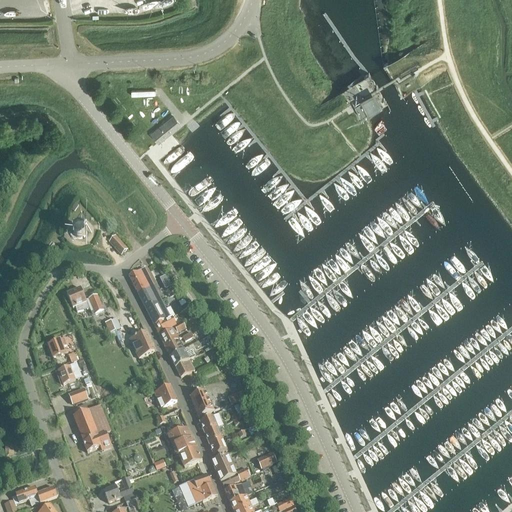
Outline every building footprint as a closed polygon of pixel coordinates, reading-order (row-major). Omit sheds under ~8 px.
[(371,108),(378,104),(374,98),(367,101),(366,100),(356,106),(358,109),(362,116),(372,110),(371,108)] [(163,125),(152,134),(158,142),(168,134),(171,132),(178,126),(180,125),(173,117),(165,124),(164,123),(162,124),(163,125)] [(78,239),(80,239),(82,239),(84,238),(85,236),(86,235),(87,233),(87,231),(86,229),(85,227),(83,226),(81,225),(79,225),(77,225),(75,226),(74,228),(73,229),(72,231),(73,233),(73,235),(74,237),(76,238),(78,239)] [(109,243),(121,256),(127,251),(115,237),(109,243)] [(137,273),(129,277),(137,295),(146,310),(158,304),(161,302),(145,270),(137,274),(137,273)] [(172,286),(167,279),(161,282),(165,290),(172,286)] [(98,297),(86,302),(81,290),(67,295),(73,309),(76,308),(77,313),(90,310),(92,314),(94,313),(96,317),(104,313),(98,297)] [(158,304),(146,310),(150,318),(154,327),(154,326),(167,320),(172,318),(174,316),(170,308),(166,310),(161,302),(158,304)] [(159,335),(176,326),(172,318),(167,320),(154,326),(159,335)] [(105,325),(109,335),(115,332),(111,322),(105,325)] [(165,347),(179,340),(176,335),(186,330),(182,323),(176,326),(159,335),(165,347)] [(130,340),(139,360),(154,352),(145,333),(130,340)] [(183,338),(185,342),(194,338),(192,334),(183,338)] [(66,351),(65,352),(63,349),(67,348),(64,340),(48,346),(53,360),(66,355),(65,354),(67,354),(66,351)] [(179,340),(165,347),(170,358),(184,350),(179,340)] [(196,357),(193,351),(201,346),(199,342),(184,350),(170,358),(175,368),(196,357)] [(68,356),(71,364),(78,362),(75,354),(68,356)] [(190,361),(176,368),(181,378),(195,371),(190,361)] [(76,365),(58,372),(63,386),(81,379),(76,365)] [(154,393),(161,409),(177,402),(170,386),(154,393)] [(92,389),(85,391),(89,401),(96,399),(92,389)] [(87,400),(84,391),(69,396),(73,406),(87,400)] [(206,391),(190,398),(190,399),(190,398),(199,418),(198,418),(198,419),(215,412),(214,412),(206,392),(206,391)] [(229,399),(231,405),(243,400),(240,394),(229,399)] [(99,438),(111,433),(101,407),(89,412),(86,406),(73,411),(76,417),(74,418),(84,444),(99,438)] [(218,415),(200,423),(205,435),(218,429),(223,427),(218,415)] [(157,420),(159,426),(165,423),(163,418),(157,420)] [(179,456),(197,449),(192,438),(191,438),(187,428),(171,436),(167,437),(176,458),(179,456)] [(210,446),(223,440),(218,429),(205,435),(210,446)] [(99,438),(84,444),(83,444),(87,454),(100,449),(102,453),(112,449),(106,435),(111,433),(99,438)] [(223,440),(210,446),(214,457),(228,452),(223,440)] [(197,449),(179,456),(185,469),(202,461),(197,449)] [(259,463),(264,472),(277,464),(272,455),(259,463)] [(221,483),(236,477),(228,456),(212,463),(221,483)] [(221,483),(224,489),(250,478),(246,471),(237,475),(238,476),(236,477),(221,483)] [(179,488),(188,509),(202,503),(218,497),(208,476),(179,488)] [(126,504),(136,500),(128,480),(122,482),(125,491),(118,493),(116,488),(103,493),(108,505),(123,499),(126,504)] [(243,485),(245,491),(254,488),(251,482),(243,485)] [(230,504),(245,497),(241,486),(224,492),(230,504)] [(54,489),(37,495),(35,489),(15,496),(16,498),(12,499),(13,502),(4,505),(6,511),(16,511),(14,506),(29,501),(31,508),(57,498),(54,489)] [(261,490),(253,493),(255,499),(263,497),(261,490)] [(275,491),(269,494),(272,500),(278,497),(275,491)] [(235,511),(250,505),(251,508),(258,505),(256,500),(249,503),(247,497),(246,497),(245,497),(230,504),(233,511),(235,511)] [(279,511),(282,511),(294,507),(290,499),(276,505),(279,511)] [(140,511),(136,500),(126,504),(128,511),(140,511)]
